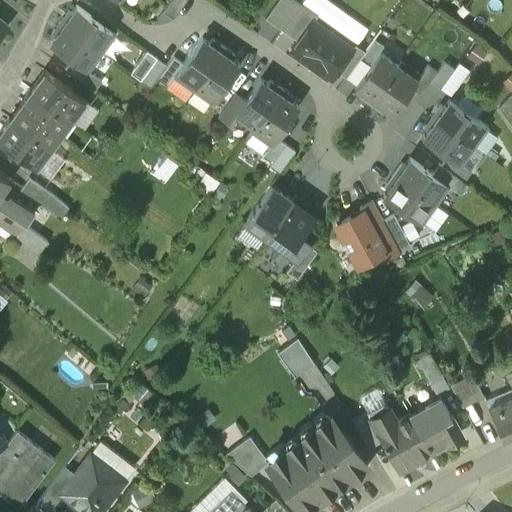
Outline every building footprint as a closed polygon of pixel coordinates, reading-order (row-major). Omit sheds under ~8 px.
[(172,19),(185,0),(171,0),(163,12),(172,19)] [(277,0),(265,18),(281,30),(300,4),(294,0),(277,0)] [(297,41),(312,21),(313,22),(317,16),(300,4),(281,30),(297,41)] [(116,36),(76,8),(71,15),(63,27),(102,55),(116,36)] [(59,24),(63,27),(71,15),(68,13),(59,24)] [(316,62),(316,64),(314,67),(331,78),(352,49),(313,22),(312,21),(297,41),(291,50),(305,60),(307,58),(309,57),(316,62)] [(54,38),(63,27),(59,24),(51,36),(54,38)] [(102,55),(63,27),(54,38),(49,45),(73,62),(89,74),(102,55)] [(202,37),(173,77),(192,91),(223,48),(211,39),(209,43),(202,37)] [(369,65),(379,52),(383,46),(374,39),(360,59),(369,65)] [(223,48),(192,91),(211,104),(239,64),(232,59),(234,56),(223,48)] [(359,96),(370,104),(398,65),(379,52),(369,65),(353,88),(361,93),(359,96)] [(166,86),(183,64),(173,57),(157,79),(166,86)] [(157,79),(167,66),(157,59),(140,82),(150,89),(157,79)] [(398,65),(370,104),(382,113),(384,109),(391,115),(411,88),(420,75),(400,61),(398,65)] [(89,74),(73,62),(65,72),(95,93),(102,83),(89,74)] [(427,65),(420,75),(411,88),(420,95),(436,72),(427,65)] [(44,73),(30,92),(70,121),(84,101),(44,73)] [(260,79),(245,100),(234,115),(253,128),(281,89),(269,81),(267,84),(260,79)] [(293,97),(281,89),(253,128),(250,132),(270,145),(298,106),(290,101),(293,97)] [(30,92),(20,107),(60,135),(70,121),(30,92)] [(227,124),(245,100),(235,93),(218,117),(227,124)] [(511,94),(498,108),(511,128),(511,94)] [(488,128),(449,100),(443,107),(435,119),(475,146),(488,128)] [(432,116),(435,119),(443,107),(440,104),(432,116)] [(20,107),(10,121),(49,150),(60,135),(20,107)] [(424,128),(427,130),(435,119),(432,116),(424,128)] [(475,146),(435,119),(427,130),(422,138),(448,156),(461,165),(475,146)] [(10,121),(0,134),(0,144),(35,170),(49,150),(10,121)] [(285,144),(276,137),(262,157),(272,163),(285,144)] [(295,151),(285,144),(272,163),(269,167),(279,174),(295,151)] [(461,165),(448,156),(441,166),(464,182),(471,172),(461,165)] [(400,163),(392,174),(435,205),(449,186),(431,173),(409,158),(404,165),(400,163)] [(438,164),(431,173),(449,186),(460,194),(467,184),(464,182),(441,166),(438,164)] [(435,205),(392,174),(384,186),(387,188),(382,196),(422,224),(435,205)] [(0,207),(2,209),(25,225),(34,214),(10,197),(7,201),(0,195),(0,193),(8,182),(0,175),(0,207)] [(29,179),(21,192),(60,219),(68,208),(52,195),(29,179)] [(291,200),(271,186),(245,222),(265,237),(291,200)] [(294,195),(291,200),(265,237),(295,259),(296,259),(306,244),(309,240),(307,239),(310,235),(302,229),(312,215),(314,213),(307,208),(309,206),(294,195)] [(361,211),(362,211),(377,238),(389,232),(372,201),(359,207),(361,211)] [(25,225),(2,209),(0,212),(0,225),(27,244),(29,241),(42,250),(48,242),(25,226),(25,225)] [(361,211),(335,225),(357,264),(383,250),(377,238),(362,211),(361,211)] [(393,214),(382,220),(399,252),(410,246),(393,214)] [(316,251),(306,244),(296,259),(295,259),(286,272),(296,280),(316,251)] [(297,336),(278,351),(295,375),(313,361),(297,336)] [(416,357),(435,391),(447,385),(427,350),(416,357)] [(510,381),(511,384),(511,369),(502,374),(506,383),(510,381)] [(472,371),(450,382),(461,404),(483,393),(472,371)] [(511,395),(488,406),(501,438),(511,433),(511,395)] [(428,406),(410,416),(430,452),(445,443),(446,442),(446,441),(445,439),(459,431),(443,401),(429,409),(428,406)] [(388,405),(368,416),(381,439),(398,469),(430,452),(410,416),(407,412),(395,419),(388,405)] [(299,437),(337,489),(367,467),(355,450),(355,446),(345,432),(342,432),(329,415),(299,437)] [(381,439),(368,416),(354,424),(368,446),(381,439)] [(7,444),(0,453),(0,494),(18,508),(54,460),(16,432),(7,444)] [(267,461),(269,459),(251,434),(224,453),(250,475),(268,462),(267,461)] [(292,495),(304,511),(305,511),(337,489),(299,437),(269,459),(267,461),(268,462),(280,478),(279,483),(287,494),(292,495)] [(91,452),(75,472),(60,494),(61,495),(84,511),(100,511),(126,477),(91,452)] [(60,494),(75,472),(65,465),(36,505),(45,511),(47,511),(61,495),(60,494)] [(252,511),(230,489),(205,511),(252,511)]
